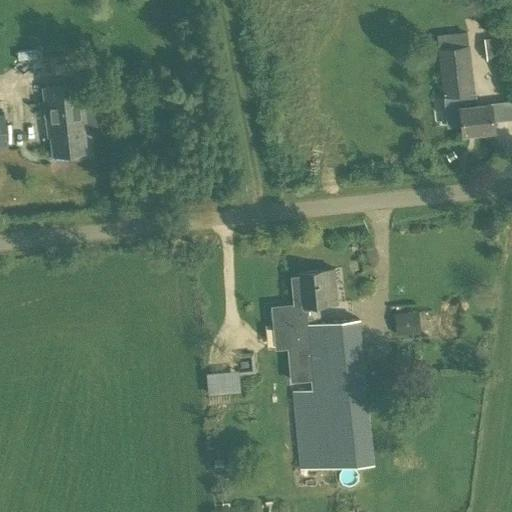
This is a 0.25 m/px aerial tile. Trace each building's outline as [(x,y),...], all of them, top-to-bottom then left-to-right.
[(473,95),(468,48),(440,51),(444,96),(459,95),(463,135),(493,132),(491,106),(477,107),(476,95),(473,95)] [(86,130),(81,85),(44,89),(48,130),(50,130),(51,135),(52,135),(54,156),(86,153),(83,130),(86,130)] [(511,98),(494,101),(496,119),(511,117),(511,98)] [(308,324),(319,323),(318,306),(337,304),(334,271),(299,274),(302,305),(285,307),(287,327),(286,327),(290,369),(313,366),(308,324)] [(395,335),(419,334),(418,311),(394,313),(395,335)] [(313,366),(290,369),(300,470),(304,470),(323,468),(334,467),(336,483),(367,480),(365,465),(374,464),(359,319),(319,323),(308,324),(313,366)]
